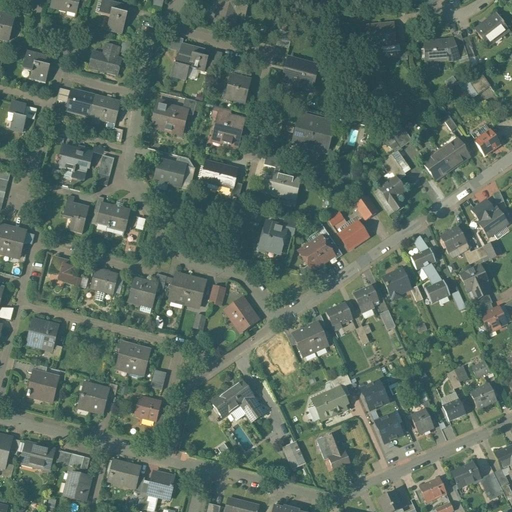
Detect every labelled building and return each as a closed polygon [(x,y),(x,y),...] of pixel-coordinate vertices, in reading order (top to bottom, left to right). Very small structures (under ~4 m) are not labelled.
[(79,0),(52,0),(51,8),(58,10),(58,8),(66,10),(65,15),(75,17),(79,0)] [(122,5),(101,0),(98,13),(109,16),(106,29),(121,33),(127,14),(121,12),(122,5)] [(248,0),(219,0),(217,10),(218,10),(217,15),(223,16),(221,24),(232,27),(236,13),(235,13),(237,5),(246,7),(248,0)] [(13,17),(0,14),(0,40),(7,42),(13,17)] [(495,14),(475,30),(488,47),(508,31),(503,24),(495,14)] [(381,26),(365,27),(367,48),(380,47),(380,45),(395,44),(394,26),(381,27),(381,26)] [(292,33),(279,30),(275,46),(288,49),(292,33)] [(460,35),(452,38),(451,38),(452,40),(456,53),(465,50),(462,40),(460,35)] [(468,38),(462,40),(465,50),(467,55),(473,53),(468,38)] [(452,40),(447,41),(448,60),(449,62),(458,59),(456,53),(452,40)] [(135,44),(123,41),(120,52),(132,55),(135,44)] [(434,42),(424,43),(425,62),(448,60),(447,41),(446,41),(446,42),(435,43),(434,42)] [(205,50),(181,44),(179,55),(191,59),(188,69),(204,73),(207,60),(208,58),(203,57),(205,50)] [(406,44),(398,45),(399,61),(407,60),(406,44)] [(106,45),(104,56),(93,53),(89,68),(123,76),(124,70),(119,68),(121,59),(116,58),(119,48),(106,45)] [(46,57),(26,52),(22,68),(31,70),(31,73),(37,75),(35,81),(45,83),(49,66),(44,65),(46,57)] [(191,59),(179,55),(177,55),(175,64),(173,64),(171,72),(176,74),(178,79),(185,81),(188,69),(191,59)] [(239,59),(233,58),(230,69),(236,71),(239,59)] [(244,61),(239,59),(236,71),(242,72),(244,61)] [(317,66),(288,59),(282,82),(311,89),(317,66)] [(213,61),(207,60),(204,73),(210,74),(213,61)] [(490,86),(481,74),(475,78),(484,91),(490,86)] [(249,80),(230,75),(227,89),(229,89),(227,99),(243,103),(249,80)] [(475,78),(469,82),(477,95),(484,91),(475,78)] [(70,92),(60,89),(57,101),(67,103),(70,92)] [(94,97),(70,91),(70,92),(67,103),(66,110),(89,116),(94,97)] [(120,103),(94,96),(94,97),(89,116),(89,118),(114,125),(120,103)] [(196,102),(185,99),(182,110),(188,112),(187,115),(193,116),(196,102)] [(171,104),(158,101),(153,118),(166,121),(170,107),(171,107),(171,104)] [(26,118),(23,118),(25,106),(11,103),(8,115),(13,117),(9,129),(22,132),(26,118)] [(231,111),(214,106),(211,117),(217,119),(219,119),(220,114),(230,117),(231,111)] [(171,107),(170,107),(166,121),(164,131),(175,134),(177,128),(183,130),(187,115),(188,112),(182,110),(171,107)] [(230,117),(220,114),(219,119),(217,119),(212,137),(222,139),(221,143),(237,147),(240,138),(239,137),(243,120),(230,117)] [(456,127),(448,115),(442,119),(451,131),(456,127)] [(324,122),(301,116),(294,144),(314,149),(315,144),(327,146),(331,129),(327,128),(328,123),(330,117),(326,116),(324,122)] [(403,128),(391,136),(400,149),(412,141),(403,128)] [(122,132),(115,130),(112,141),(121,143),(122,132)] [(490,131),(474,142),(484,156),(499,145),(490,131)] [(464,149),(458,140),(440,152),(452,169),(469,157),(464,150),(464,149)] [(92,156),(62,149),(60,157),(62,157),(59,167),(72,170),(71,173),(74,173),(72,179),(83,181),(87,167),(89,168),(92,156)] [(440,152),(422,165),(429,174),(434,181),(452,169),(440,152)] [(282,159),(266,155),(263,165),(275,168),(280,169),(282,159)] [(114,159),(102,156),(101,162),(112,165),(114,159)] [(188,159),(176,156),(174,164),(185,167),(195,170),(188,159)] [(174,164),(159,161),(156,171),(157,172),(155,180),(180,187),(185,167),(174,164)] [(237,169),(205,161),(200,181),(232,190),(234,183),(237,169)] [(112,165),(101,162),(99,168),(111,171),(112,165)] [(111,171),(99,168),(98,174),(109,177),(111,171)] [(294,177),(279,173),(280,169),(275,168),(271,182),(264,180),(261,193),(288,201),(294,177)] [(400,169),(392,174),(394,178),(395,178),(397,181),(405,176),(400,169)] [(10,175),(0,172),(0,179),(8,181),(10,175)] [(109,177),(98,174),(95,184),(107,187),(109,177)] [(394,178),(377,190),(395,215),(404,209),(397,198),(402,195),(405,192),(397,181),(395,178),(394,178)] [(241,185),(234,183),(232,190),(230,196),(238,198),(241,185)] [(503,202),(499,191),(492,194),(497,205),(503,202)] [(76,197),(69,196),(63,217),(76,221),(72,233),(81,235),(89,207),(74,203),(76,197)] [(104,199),(97,197),(94,213),(99,214),(102,205),(104,199)] [(366,197),(355,205),(366,221),(377,213),(366,197)] [(494,205),(491,207),(486,200),(471,211),(479,222),(478,224),(487,238),(507,224),(494,205)] [(102,205),(99,214),(97,226),(98,225),(107,228),(107,229),(109,229),(110,226),(124,229),(122,236),(123,237),(129,211),(102,205)] [(337,210),(326,218),(332,227),(343,219),(337,210)] [(144,221),(138,219),(136,229),(142,231),(144,221)] [(297,222),(284,219),(282,228),(287,229),(285,236),(293,238),(297,222)] [(275,224),(266,222),(261,238),(259,240),(256,249),(258,251),(265,253),(267,252),(268,249),(280,252),(284,240),(287,239),(285,236),(287,229),(282,228),(275,226),(275,224)] [(356,222),(351,225),(350,223),(342,228),(344,231),(337,235),(347,250),(366,238),(356,222)] [(124,229),(110,226),(109,229),(107,229),(107,228),(98,225),(97,226),(96,230),(122,236),(124,229)] [(0,252),(4,253),(10,231),(4,229),(5,229),(0,227),(0,252)] [(466,244),(458,229),(440,238),(448,253),(466,244)] [(24,234),(16,232),(10,231),(4,253),(18,257),(18,258),(19,258),(25,233),(24,234)] [(321,237),(310,245),(322,264),(333,256),(334,256),(329,248),(321,237)] [(424,245),(420,238),(414,242),(418,249),(424,245)] [(495,241),(484,246),(488,256),(490,260),(501,255),(495,241)] [(310,245),(298,252),(307,266),(310,270),(312,270),(322,264),(310,245)] [(335,245),(329,248),(334,256),(333,256),(336,260),(342,255),(335,245)] [(424,245),(418,249),(421,253),(428,250),(424,245)] [(484,246),(478,249),(483,259),(488,256),(484,246)] [(421,253),(410,258),(416,271),(421,268),(428,279),(437,274),(430,264),(435,262),(429,249),(428,250),(421,253)] [(475,250),(469,253),(474,263),(480,260),(475,250)] [(469,253),(465,255),(469,265),(474,263),(469,253)] [(78,265),(54,259),(51,269),(50,274),(64,278),(63,282),(73,285),(78,265)] [(307,266),(303,269),(300,268),(298,274),(311,277),(312,270),(310,270),(307,266)] [(480,266),(460,275),(467,292),(471,290),(476,300),(488,295),(483,285),(484,285),(486,280),(480,266)] [(116,275),(96,270),(93,280),(90,289),(111,295),(116,275)] [(401,270),(381,280),(392,301),(401,297),(399,293),(410,288),(401,270)] [(114,291),(119,292),(123,276),(118,274),(114,291)] [(437,274),(428,279),(432,286),(425,289),(424,289),(431,304),(449,296),(443,281),(442,281),(441,282),(437,274)] [(166,277),(157,275),(155,280),(158,281),(157,285),(156,287),(163,289),(166,277)] [(190,280),(176,276),(176,275),(175,275),(169,300),(170,300),(170,299),(184,303),(184,304),(190,279),(190,280)] [(157,285),(135,279),(129,302),(141,305),(142,303),(152,305),(156,287),(157,285)] [(204,283),(190,280),(190,279),(184,304),(184,303),(198,307),(198,308),(199,308),(205,282),(204,282),(204,283)] [(225,289),(213,286),(209,304),(221,307),(225,289)] [(370,287),(353,294),(361,313),(372,308),(370,304),(377,301),(370,287)] [(422,300),(416,287),(410,289),(416,303),(422,300)] [(459,310),(465,307),(458,291),(451,294),(459,310)] [(488,295),(476,300),(479,309),(490,304),(492,303),(488,295)] [(241,300),(227,309),(237,323),(234,325),(240,333),(258,321),(251,310),(249,312),(241,300)] [(152,305),(142,303),(141,305),(140,311),(149,314),(152,305)] [(479,309),(474,311),(477,319),(481,321),(482,320),(480,316),(493,310),(490,304),(479,309)] [(343,305),(325,312),(333,330),(339,328),(338,325),(349,320),(343,305)] [(493,310),(480,316),(482,320),(488,333),(488,332),(505,324),(505,325),(506,325),(499,311),(494,314),(493,310)] [(388,312),(379,315),(386,332),(395,328),(388,312)] [(205,317),(197,315),(193,328),(202,330),(205,317)] [(326,328),(320,315),(314,318),(316,323),(317,322),(321,331),(326,328)] [(57,327),(33,321),(27,345),(50,351),(51,351),(52,346),(57,327)] [(317,324),(305,329),(305,328),(315,351),(327,346),(327,347),(328,346),(321,331),(317,322),(316,323),(317,324)] [(361,327),(355,330),(362,345),(368,342),(361,327)] [(304,329),(293,334),(292,334),(296,344),(302,358),(303,357),(315,351),(305,328),(304,328),(304,329)] [(292,333),(286,335),(291,346),(296,344),(292,334),(292,333)] [(136,347),(123,344),(123,343),(116,368),(117,368),(117,367),(130,370),(129,371),(130,371),(136,347)] [(285,343),(262,353),(271,373),(281,369),(285,377),(296,372),(292,364),(294,363),(285,343)] [(62,348),(52,346),(51,351),(50,351),(48,359),(58,361),(62,348)] [(149,351),(136,347),(130,371),(143,374),(143,375),(150,350),(149,350),(149,351)] [(482,363),(471,369),(476,379),(487,373),(482,363)] [(59,371),(30,364),(28,373),(32,374),(33,371),(57,378),(59,371)] [(166,373),(154,370),(151,382),(163,385),(166,373)] [(57,378),(33,371),(32,374),(35,375),(33,382),(30,381),(26,397),(29,398),(30,393),(41,396),(40,400),(51,403),(58,378),(57,378)] [(143,374),(130,371),(129,376),(141,379),(143,375),(143,374)] [(454,371),(446,374),(453,389),(460,386),(454,371)] [(346,373),(329,381),(334,391),(340,389),(344,397),(349,395),(345,386),(351,384),(346,373)] [(242,381),(211,402),(210,402),(221,417),(240,404),(247,414),(245,415),(251,423),(264,414),(253,398),(253,397),(242,381)] [(163,385),(151,382),(150,388),(161,391),(163,385)] [(365,401),(383,393),(378,382),(360,390),(363,396),(365,401)] [(117,386),(109,384),(107,390),(108,391),(106,398),(114,400),(117,386)] [(107,390),(84,385),(80,398),(83,399),(80,408),(102,413),(101,414),(102,415),(106,398),(108,391),(107,390)] [(488,385),(470,394),(477,409),(495,401),(488,385)] [(334,391),(312,401),(321,420),(344,409),(340,400),(344,398),(344,397),(340,389),(334,391)] [(388,404),(383,393),(365,401),(367,406),(370,412),(388,404)] [(160,403),(139,398),(135,416),(155,421),(157,414),(160,403)] [(432,412),(427,400),(422,403),(425,410),(425,409),(427,414),(432,412)] [(458,400),(442,407),(448,421),(464,414),(458,400)] [(425,410),(412,415),(420,434),(433,429),(427,414),(425,409),(425,410)] [(164,416),(157,414),(155,421),(153,427),(161,429),(164,416)] [(380,434),(398,426),(393,415),(375,423),(377,428),(380,434)] [(403,437),(398,426),(380,434),(382,439),(385,445),(403,437)] [(336,432),(316,440),(329,474),(350,466),(344,452),(336,432)] [(20,442),(0,436),(0,466),(4,467),(2,475),(10,477),(14,466),(6,464),(9,453),(16,455),(20,442)] [(305,464),(295,442),(282,448),(291,470),(305,464)] [(53,450),(26,443),(21,462),(33,465),(32,467),(48,471),(53,450)] [(511,446),(494,454),(501,469),(510,465),(511,464),(511,446)] [(66,453),(60,452),(57,463),(63,465),(66,453)] [(72,455),(66,453),(63,465),(69,466),(72,455)] [(78,456),(72,455),(69,466),(75,468),(78,456)] [(84,458),(78,456),(75,468),(81,469),(84,458)] [(89,459),(84,458),(81,469),(87,471),(89,459)] [(140,468),(114,462),(110,477),(116,479),(115,484),(134,488),(135,489),(138,477),(140,468)] [(472,464),(451,473),(458,489),(472,483),(473,485),(480,482),(479,480),(479,479),(472,464)] [(501,469),(493,473),(500,487),(507,483),(507,484),(508,483),(501,469)] [(91,478),(71,473),(65,497),(85,502),(91,478)] [(174,478),(153,473),(148,493),(148,494),(151,495),(170,500),(173,487),(172,486),(174,478)] [(479,479),(479,480),(480,482),(487,496),(494,492),(494,491),(500,489),(499,487),(500,487),(493,473),(479,479)] [(144,479),(138,477),(135,489),(134,488),(133,492),(140,494),(141,492),(144,479)] [(438,479),(418,488),(425,503),(445,494),(438,479)] [(507,483),(500,487),(507,501),(511,498),(511,494),(507,484),(507,483)] [(500,489),(494,491),(494,492),(496,497),(503,494),(506,502),(507,502),(507,501),(500,487),(499,487),(500,489)] [(148,493),(141,492),(140,494),(137,508),(147,511),(151,495),(148,494),(148,493)] [(393,492),(378,499),(383,511),(402,511),(401,509),(405,507),(401,498),(397,500),(393,492)] [(253,511),(255,505),(228,499),(224,511),(253,511)]
